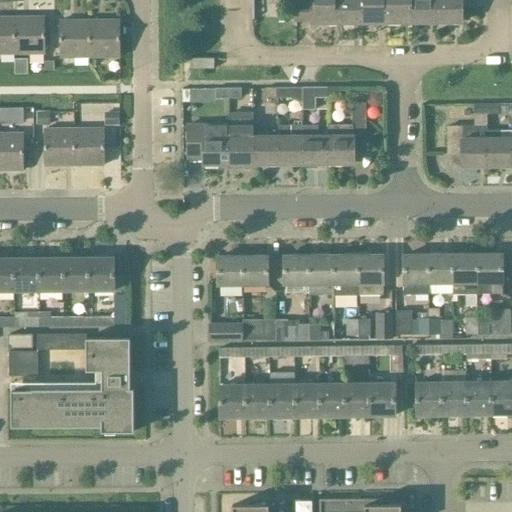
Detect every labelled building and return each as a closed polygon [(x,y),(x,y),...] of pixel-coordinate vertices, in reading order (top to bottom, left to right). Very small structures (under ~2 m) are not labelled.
[(312,20),(312,23),(338,23),(337,0),(295,0),(295,20),(312,20)] [(337,0),(338,23),(363,23),(362,0),(337,0)] [(362,0),(363,23),(387,22),(387,0),(362,0)] [(387,0),(387,22),(412,22),(412,0),(387,0)] [(412,0),(412,22),(438,22),(437,0),(412,0)] [(437,0),(438,22),(462,22),(461,0),(437,0)] [(0,17),(0,54),(15,54),(15,17),(0,17)] [(15,17),(15,54),(45,54),(44,17),(15,17)] [(60,21),(61,57),(90,57),(90,21),(60,21)] [(119,21),(90,21),(90,57),(120,57),(119,21)] [(214,58),(190,58),(190,68),(214,68),(214,58)] [(28,59),(14,59),(14,74),(28,74),(28,59)] [(265,88),(265,98),(279,98),(279,88),(265,88)] [(279,88),(279,98),(291,98),(290,88),(279,88)] [(303,88),(302,110),(315,110),(316,98),(328,98),(328,88),(303,88)] [(340,88),(328,88),(328,98),(340,98),(340,88)] [(215,89),(215,99),(229,99),(229,89),(215,89)] [(241,89),(229,89),(229,99),(241,98),(241,89)] [(328,125),(329,164),(354,164),(354,148),(365,148),(365,104),(353,104),(353,124),(328,125)] [(474,105),(474,115),(487,114),(487,105),(474,105)] [(487,105),(487,114),(499,114),(499,105),(487,105)] [(205,165),(205,169),(218,169),(218,165),(229,165),(229,125),(204,125),(204,123),(186,123),(187,159),(204,159),(204,165),(205,165)] [(229,125),(229,165),(230,165),(230,169),(243,169),(243,165),(254,165),(254,137),(253,137),(252,124),(229,125)] [(303,164),(303,125),(278,125),(278,137),(279,137),(280,165),(303,164)] [(303,125),(303,164),(329,164),(328,125),(327,125),(328,137),(318,137),(318,125),(303,125)] [(462,153),(462,167),(488,167),(487,131),(487,125),(474,125),(447,126),(447,153),(462,153)] [(45,129),(46,166),(75,166),(75,129),(45,129)] [(75,129),(75,166),(105,166),(104,129),(75,129)] [(487,131),(488,167),(511,167),(511,131),(487,131)] [(0,133),(0,170),(23,170),(23,133),(0,133)] [(280,165),(279,137),(278,137),(254,137),(254,165),(280,165)] [(478,256),(478,294),(502,294),(502,283),(504,283),(503,256),(491,256),(491,252),(479,252),(479,256),(478,256)] [(454,257),(454,294),(478,294),(478,256),(454,257)] [(217,258),(218,285),(243,285),(243,257),(217,258)] [(243,257),(243,285),(267,284),(267,257),(243,257)] [(309,293),(309,295),(309,257),(284,257),(284,284),(286,284),(286,293),(309,293)] [(333,294),(333,295),(334,295),(334,257),(309,257),(309,295),(333,294)] [(334,257),(334,295),(359,295),(359,257),(334,257)] [(359,257),(359,295),(383,294),(383,257),(359,257)] [(404,285),(405,294),(429,294),(429,257),(404,257),(404,285)] [(429,257),(429,294),(454,294),(454,257),(429,257)] [(0,258),(0,291),(14,292),(14,259),(0,258)] [(38,259),(39,291),(63,291),(63,258),(38,259)] [(88,258),(63,258),(63,291),(88,291),(88,258)] [(113,258),(88,258),(88,291),(114,291),(113,258)] [(14,259),(14,292),(39,291),(38,259),(14,259)] [(356,305),(356,295),(336,296),(337,306),(356,305)] [(439,334),(439,339),(452,339),(452,320),(439,320),(439,308),(430,308),(430,312),(430,334),(439,334)] [(494,309),(494,335),(511,334),(510,308),(494,309)] [(430,334),(430,312),(418,313),(418,319),(411,319),(411,310),(396,310),(396,335),(430,334)] [(375,313),(376,339),(393,339),(393,313),(375,313)] [(0,327),(14,327),(14,318),(0,317),(0,327)] [(39,317),(14,318),(14,327),(19,327),(39,327),(39,317)] [(64,317),(39,317),(39,327),(58,327),(64,327),(64,317)] [(88,317),(64,317),(64,327),(88,327),(88,317)] [(121,317),(88,317),(88,327),(121,326),(121,317)] [(478,317),(466,317),(466,334),(479,334),(478,317)] [(478,317),(479,334),(489,334),(489,317),(478,317)] [(244,325),(244,341),(277,340),(277,319),(254,319),(254,324),(244,325)] [(277,319),(277,340),(309,340),(309,324),(288,324),(288,319),(277,319)] [(346,319),(346,336),(359,336),(359,319),(346,319)] [(359,319),(359,336),(370,336),(369,319),(359,319)] [(243,324),(209,324),(209,341),(243,340),(243,324)] [(321,324),(309,324),(309,340),(321,340),(321,324)] [(8,335),(8,348),(33,348),(33,334),(8,335)] [(133,431),(133,388),(130,388),(130,380),(130,373),(130,338),(86,338),(86,334),(37,334),(37,351),(38,351),(38,350),(86,349),(86,371),(102,371),(102,389),(31,389),(31,390),(11,390),(11,426),(101,426),(101,432),(133,431)] [(466,355),(466,360),(491,360),(490,344),(466,345),(466,355)] [(511,344),(490,344),(491,360),(507,360),(507,354),(511,353),(511,344)] [(368,346),(368,364),(369,364),(368,356),(402,355),(402,345),(368,346)] [(416,355),(441,355),(441,345),(415,345),(416,355)] [(441,355),(466,355),(466,345),(441,345),(441,355)] [(344,356),(343,346),(319,347),(319,356),(344,356)] [(344,356),(344,364),(368,364),(368,346),(343,346),(344,356)] [(294,357),(294,347),(269,348),(270,357),(294,357)] [(294,357),(319,356),(319,347),(294,347),(294,357)] [(219,358),(245,358),(245,348),(219,349),(219,358)] [(270,357),(269,348),(245,348),(245,358),(270,357)] [(38,376),(38,351),(37,351),(9,351),(9,376),(38,376)] [(511,381),(491,382),(491,415),(511,414),(511,381)] [(416,383),(417,416),(442,416),(441,382),(416,383)] [(441,382),(442,416),(467,416),(466,382),(441,382)] [(466,382),(467,416),(491,415),(491,382),(466,382)] [(344,384),(345,416),(369,416),(369,383),(344,384)] [(369,383),(369,416),(395,415),(394,383),(369,383)] [(270,385),(271,417),(295,417),(295,384),(270,385)] [(295,384),(295,417),(320,417),(319,384),(295,384)] [(319,384),(320,417),(345,416),(344,384),(319,384)] [(220,386),(221,418),(246,418),(245,385),(220,386)] [(245,385),(246,418),(271,417),(270,385),(245,385)] [(400,511),(400,504),(382,505),(382,498),(319,499),(318,511),(400,511)] [(232,511),(313,511),(314,500),(250,500),(250,506),(232,506),(232,511)]
